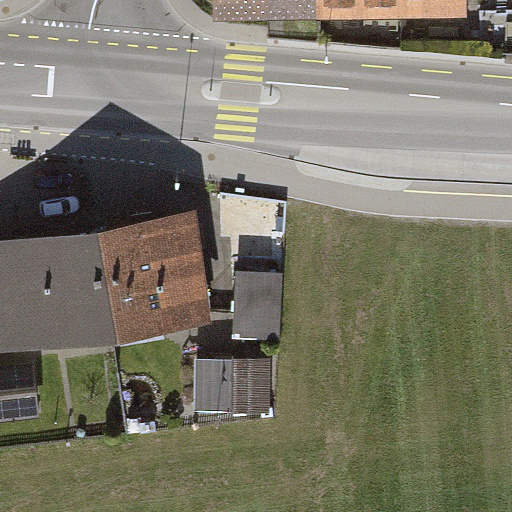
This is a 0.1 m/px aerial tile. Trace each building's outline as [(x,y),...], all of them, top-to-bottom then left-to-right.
[(220,0),(220,14),(276,14),(275,0),(220,0)] [(275,0),(276,14),(326,14),(325,0),(275,0)] [(481,13),(480,0),(325,0),(326,14),(481,13)] [(206,207),(163,214),(181,322),(223,315),(206,207)] [(163,214),(117,221),(134,329),(181,322),(163,214)] [(117,221),(61,230),(79,338),(134,329),(117,221)] [(61,230),(0,239),(0,350),(79,338),(61,230)] [(287,275),(242,273),(239,339),(285,340),(287,275)] [(275,362),(201,364),(202,414),(277,412),(275,362)] [(40,366),(0,369),(0,425),(44,422),(40,366)]
